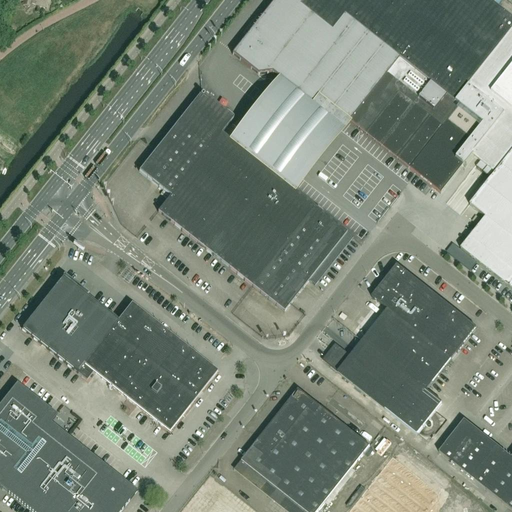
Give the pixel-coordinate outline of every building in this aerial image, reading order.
[(47,8),(48,0),(21,0),(22,1),(47,8)] [(275,0),(232,55),(258,76),(272,74),(312,105),(318,98),(348,122),(440,195),(462,166),(465,168),(474,157),(495,175),(498,171),(511,153),(511,20),(493,5),(497,0),(275,0)] [(14,33),(11,29),(6,34),(9,38),(14,33)] [(243,104),(250,97),(243,91),(236,97),(243,104)] [(170,198),(221,135),(233,119),(201,94),(155,152),(139,173),(170,198)] [(221,199),(252,159),(221,135),(170,198),(158,214),(189,239),(221,199)] [(511,153),(498,171),(511,182),(511,153)] [(252,224),(283,184),(252,159),(221,199),(252,224)] [(495,175),(470,206),(471,207),(470,207),(478,214),(486,219),(511,239),(511,182),(498,171),(495,175)] [(283,248),(315,209),(283,184),(252,224),(283,248)] [(221,263),(252,224),(221,199),(189,239),(221,263)] [(315,287),(353,239),(315,209),(283,248),(252,288),(283,313),(309,282),(315,287)] [(511,239),(486,219),(461,251),(501,282),(511,290),(511,239)] [(252,288),(283,248),(252,224),(221,263),(252,288)] [(477,329),(397,266),(372,298),(387,311),(451,361),(477,329)] [(217,373),(190,352),(183,347),(132,306),(118,323),(106,313),(89,299),(63,279),(22,330),(73,371),(72,373),(71,374),(75,377),(77,374),(86,381),(93,373),(127,400),(160,426),(169,433),(173,428),(198,397),(202,392),(217,373)] [(451,361),(387,311),(363,341),(427,392),(451,361)] [(427,392),(363,341),(350,358),(342,352),(330,367),(417,436),(442,404),(427,392)] [(108,470),(73,442),(66,436),(50,424),(57,416),(48,410),(41,404),(18,386),(17,385),(2,403),(0,405),(0,487),(30,511),(74,511),(83,502),(108,470)] [(511,386),(482,424),(503,440),(511,429),(511,386)] [(303,511),(318,511),(370,448),(334,419),(335,417),(325,410),(322,412),(319,410),(320,409),(320,408),(299,391),(242,462),(242,463),(271,486),(303,511)] [(511,511),(511,458),(511,460),(464,422),(439,454),(511,511)] [(391,460),(350,511),(434,511),(443,500),(391,460)] [(95,511),(121,511),(137,493),(108,470),(83,502),(95,511)] [(221,486),(224,481),(214,474),(211,479),(221,486)] [(449,492),(466,508),(470,503),(453,487),(449,492)] [(95,511),(83,502),(74,511),(95,511)]
